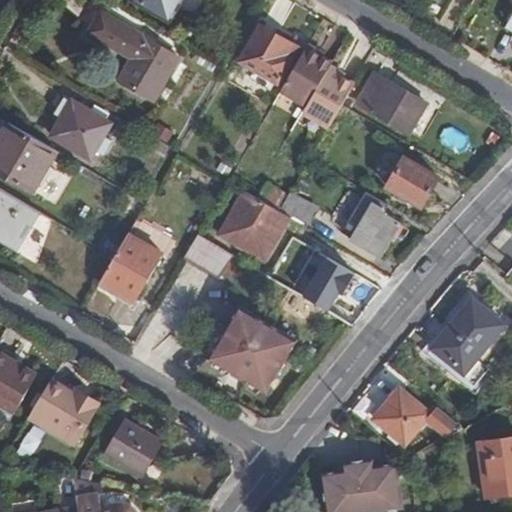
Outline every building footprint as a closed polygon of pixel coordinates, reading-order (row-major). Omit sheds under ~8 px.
[(184,0),(132,0),(130,4),(168,27),(184,0)] [(103,14),(91,34),(134,61),(121,82),(156,104),(183,60),(103,14)] [(300,48),(263,27),(241,64),(278,85),(300,48)] [(334,63),(308,48),(283,94),(309,109),(331,70),(334,63)] [(358,85),(331,70),(309,109),(305,116),(331,131),(344,108),(358,85)] [(378,75),(360,104),(411,135),(428,106),(378,75)] [(76,104),(56,140),(93,161),(115,126),(76,104)] [(60,152),(10,123),(0,141),(0,174),(34,195),(46,175),(50,167),(60,152)] [(439,142),(463,155),(473,137),(449,123),(439,142)] [(408,160),(392,188),(425,208),(442,180),(408,160)] [(56,169),(50,167),(46,175),(49,178),(56,169)] [(265,263),(292,218),(282,212),(246,190),(220,236),(265,263)] [(40,214),(0,191),(0,232),(21,245),(40,214)] [(321,208),(293,193),(282,212),(292,218),(294,219),(310,228),(321,208)] [(364,231),(358,242),(386,259),(407,224),(390,214),(395,206),(373,193),(354,225),(364,231)] [(139,219),(148,205),(135,196),(126,211),(139,219)] [(165,254),(131,234),(122,249),(116,258),(103,282),(136,301),(165,254)] [(236,256),(200,234),(186,259),(222,279),(236,256)] [(116,258),(122,249),(108,241),(102,250),(116,258)] [(359,275),(331,258),(307,297),(331,311),(343,291),(347,294),(359,275)] [(179,329),(200,292),(178,280),(157,317),(179,329)] [(238,304),(208,358),(265,392),(296,339),(238,304)] [(464,378),(477,363),(505,330),(475,305),(429,359),(449,376),(454,370),(464,378)] [(0,353),(0,405),(17,415),(40,376),(0,353)] [(488,372),(477,363),(464,378),(454,370),(449,376),(469,393),(488,372)] [(77,397),(53,383),(31,421),(52,432),(55,427),(80,440),(100,404),(79,393),(77,397)] [(216,383),(213,388),(220,392),(224,387),(216,383)] [(460,424),(440,408),(434,415),(403,390),(379,420),(411,444),(429,423),(449,437),(460,424)] [(229,391),(226,395),(233,399),(236,395),(229,391)] [(128,420),(108,456),(146,477),(166,443),(128,420)] [(511,436),(481,441),(488,495),(511,492),(511,436)] [(343,474),(321,477),(326,511),(403,511),(397,470),(395,467),(373,470),(371,462),(342,466),(343,474)] [(87,472),(85,480),(95,482),(97,474),(87,472)] [(103,497),(81,500),(82,511),(135,511),(130,508),(120,504),(105,507),(103,497)]
